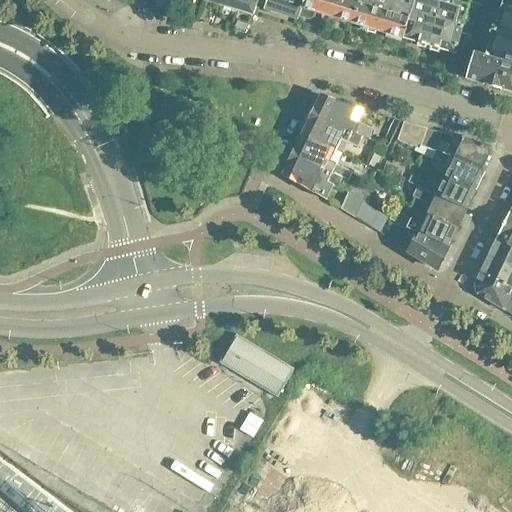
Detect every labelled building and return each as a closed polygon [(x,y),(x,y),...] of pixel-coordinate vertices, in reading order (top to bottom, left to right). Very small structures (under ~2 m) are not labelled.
[(236,10),(240,0),(222,0),(221,5),(236,10)] [(253,15),(259,0),(240,0),(236,10),(253,15)] [(267,0),(265,8),(297,19),(298,19),(299,15),(304,0),(267,0)] [(326,16),(331,0),(304,0),(299,15),(309,19),(313,17),(315,12),(316,12),(317,11),(325,14),(325,16),(326,16)] [(331,0),(326,16),(327,16),(328,14),(330,15),(331,15),(336,16),(336,17),(352,22),(358,0),(331,0)] [(376,30),(385,0),(358,0),(352,22),(369,28),(370,27),(374,29),(376,30)] [(385,0),(376,30),(377,30),(379,31),(379,29),(387,32),(387,33),(402,37),(402,38),(412,0),(385,0)] [(428,45),(441,0),(412,0),(402,38),(403,39),(403,38),(418,43),(420,44),(420,43),(423,44),(426,45),(428,45)] [(453,53),(454,54),(455,54),(458,44),(462,29),(466,18),(468,10),(470,5),(453,0),(441,0),(428,45),(429,45),(431,46),(430,47),(433,47),(436,48),(437,48),(439,49),(439,48),(453,53)] [(511,6),(501,3),(499,9),(493,27),(493,28),(511,34),(511,6)] [(473,5),(467,21),(476,24),(482,8),(473,5)] [(511,61),(511,34),(493,28),(485,53),(492,55),(511,61)] [(511,92),(511,61),(492,55),(485,53),(468,47),(458,44),(450,72),(502,90),(502,89),(511,92)] [(314,109),(312,113),(345,130),(367,139),(372,129),(350,119),(356,106),(327,98),(317,100),(318,101),(314,109)] [(367,139),(345,130),(312,113),(309,119),(302,134),(335,150),(341,139),(347,142),(357,146),(359,143),(364,145),(367,139)] [(409,145),(415,125),(403,121),(398,140),(409,145)] [(423,145),(428,129),(415,125),(409,145),(419,148),(420,149),(422,145),(423,145)] [(442,133),(428,129),(423,145),(429,147),(436,149),(442,133)] [(331,159),(335,150),(302,134),(294,150),(292,154),(337,177),(338,176),(342,178),(348,181),(352,172),(341,166),(342,165),(331,159)] [(492,154),(490,146),(489,147),(462,139),(452,136),(447,144),(441,141),(438,150),(485,172),(487,167),(487,166),(492,154)] [(485,172),(438,150),(436,149),(429,147),(423,145),(422,145),(420,149),(418,153),(441,164),(448,168),(445,176),(475,191),(482,177),(485,172)] [(286,169),(287,176),(326,200),(332,185),(338,188),(342,178),(338,176),(337,177),(292,154),(289,160),(289,161),(286,169)] [(382,191),(388,178),(381,174),(375,188),(382,191)] [(475,191),(445,176),(440,185),(430,180),(428,183),(412,176),(409,182),(418,186),(419,186),(467,210),(469,205),(469,204),(475,191)] [(367,193),(371,185),(359,178),(354,186),(367,193)] [(365,203),(369,195),(367,194),(366,194),(351,185),(348,191),(340,209),(356,218),(357,219),(365,203)] [(465,215),(467,210),(419,186),(418,186),(414,195),(432,204),(427,213),(458,228),(464,215),(465,215)] [(372,189),(369,195),(365,203),(371,206),(377,192),(372,189)] [(380,211),(371,206),(365,203),(357,219),(371,228),(379,212),(380,211)] [(503,223),(511,227),(511,208),(503,223)] [(458,228),(427,213),(422,224),(393,210),(389,218),(399,223),(449,247),(452,242),(451,242),(458,228)] [(380,234),(389,218),(379,212),(371,228),(380,234)] [(449,247),(399,223),(391,241),(432,267),(440,265),(446,253),(449,247)] [(511,227),(503,223),(495,239),(511,246),(511,227)] [(511,246),(495,239),(495,240),(496,240),(488,255),(511,266),(511,246)] [(511,266),(488,255),(481,271),(511,286),(511,266)] [(511,301),(511,298),(511,286),(481,271),(474,284),(476,293),(511,315),(511,301)] [(294,369),(236,334),(219,363),(277,397),(294,369)] [(244,454),(251,444),(257,433),(218,410),(205,431),(244,454)]
